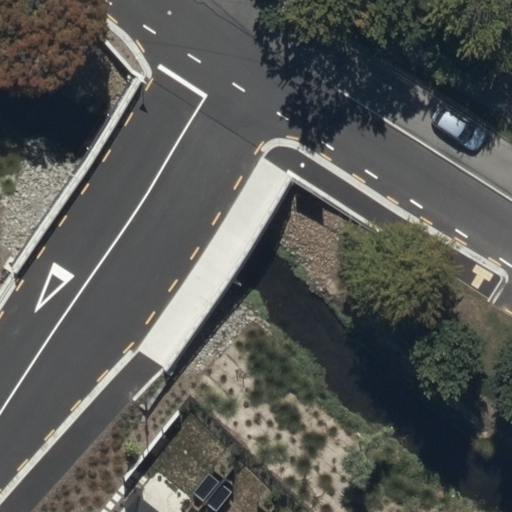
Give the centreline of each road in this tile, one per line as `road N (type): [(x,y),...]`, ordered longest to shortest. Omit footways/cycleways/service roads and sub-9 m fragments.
road 1 (residential): [(248,37),(0,409)]
road 2 (residential): [(511,223),(248,37)]
